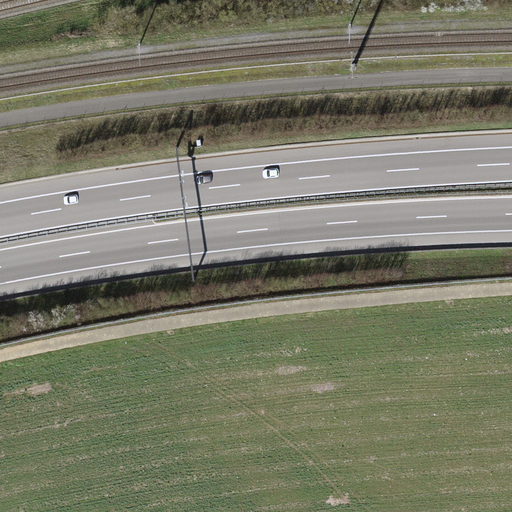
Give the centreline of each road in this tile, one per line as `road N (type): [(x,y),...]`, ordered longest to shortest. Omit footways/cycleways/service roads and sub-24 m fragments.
road 1 (track): [(511,288),(230,312),(0,355)]
road 2 (motorway): [(511,163),(161,193),(0,220)]
road 3 (motorway): [(0,267),(190,237),(511,214)]
